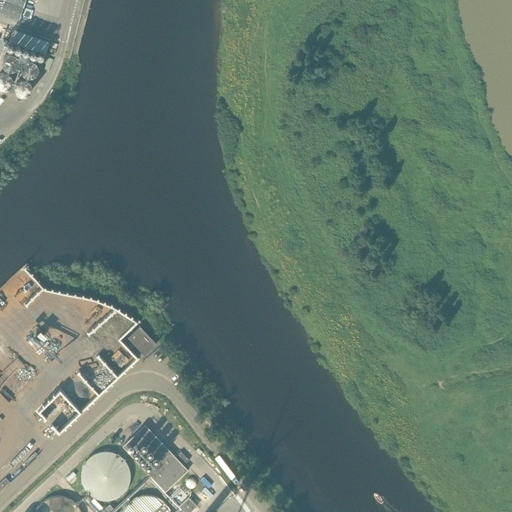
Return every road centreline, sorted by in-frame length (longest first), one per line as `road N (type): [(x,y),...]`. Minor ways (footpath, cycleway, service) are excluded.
road 1 (unclassified): [(0,500),(123,387),(139,382)]
road 2 (unclassified): [(251,511),(173,398),(161,385),(139,382)]
